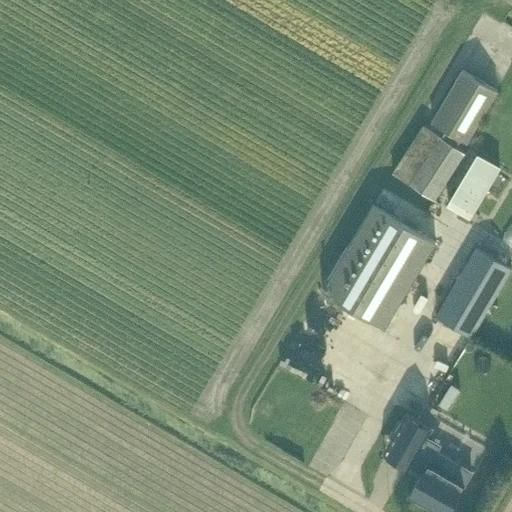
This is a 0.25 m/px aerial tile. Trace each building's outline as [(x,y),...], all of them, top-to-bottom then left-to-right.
[(468,142),(499,90),(464,69),(433,121),(446,129),(442,136),(425,125),(394,172),(434,199),(465,152),(457,146),(462,138),(468,142)] [(462,181),(449,203),(468,215),(480,193),(499,163),(480,151),(462,181)] [(475,204),(496,218),(484,236),(499,246),(511,227),(511,201),(510,201),(506,208),(483,192),(475,204)] [(385,327),(436,240),(374,203),(323,290),(385,327)] [(477,246),(437,315),(471,335),(511,266),(489,253),(477,246)] [(411,297),(400,318),(409,323),(420,302),(411,297)] [(337,447),(362,391),(334,379),(310,435),(337,447)] [(391,445),(384,456),(409,471),(410,469),(415,460),(416,459),(429,436),(433,428),(420,420),(409,413),(391,445)] [(421,475),(410,494),(411,495),(413,491),(433,502),(430,506),(440,511),(448,511),(464,484),(472,470),(437,450),(441,443),(429,436),(416,459),(415,460),(410,469),(421,475)]
